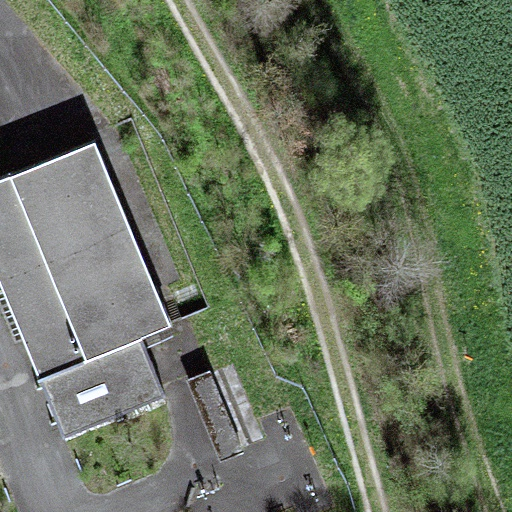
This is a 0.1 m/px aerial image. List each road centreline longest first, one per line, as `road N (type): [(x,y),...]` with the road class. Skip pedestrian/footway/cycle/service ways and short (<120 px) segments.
road 1 (track): [(380,511),(311,248),(178,0)]
road 2 (track): [(494,511),(390,146),(321,0)]
